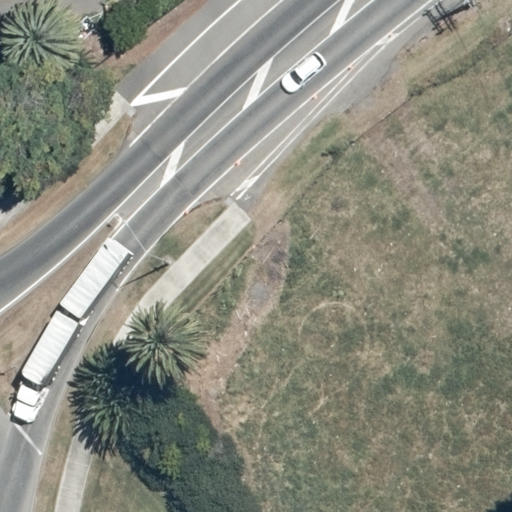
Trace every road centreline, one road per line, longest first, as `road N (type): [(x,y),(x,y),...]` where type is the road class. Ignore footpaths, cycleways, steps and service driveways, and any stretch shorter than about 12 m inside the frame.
road 1 (secondary): [(174,159),(145,230),(69,342),(0,511)]
road 2 (secondary): [(174,159),(353,0)]
road 3 (secondary): [(0,283),(98,197),(174,159)]
